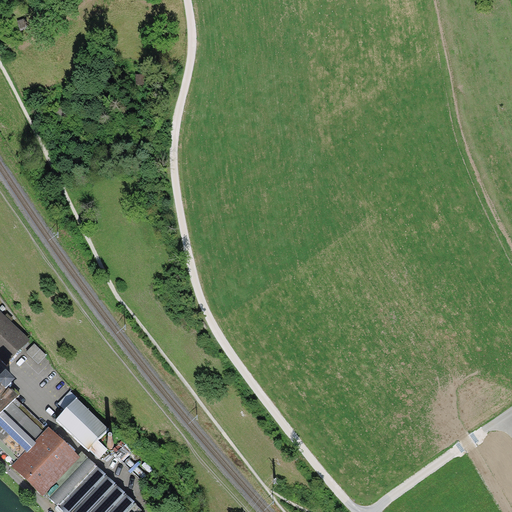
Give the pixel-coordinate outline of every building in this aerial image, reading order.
[(24,19),(16,21),(18,30),(26,29),(24,19)] [(145,76),(134,76),(134,86),(145,86),(145,76)] [(66,121),(59,107),(44,114),(51,128),(66,121)] [(31,340),(0,312),(0,360),(7,366),(31,340)] [(35,344),(27,352),(39,364),(47,355),(35,344)] [(0,415),(16,399),(21,395),(9,384),(15,377),(6,369),(0,374),(0,415)] [(59,403),(66,410),(77,398),(70,392),(59,403)] [(87,450),(108,427),(77,398),(66,410),(56,421),(87,450)] [(47,428),(16,399),(0,415),(0,446),(16,461),(47,428)] [(11,466),(45,497),(82,457),(49,426),(47,428),(16,461),(11,466)] [(82,457),(45,497),(61,511),(139,511),(143,509),(82,451),(78,455),(82,457)]
